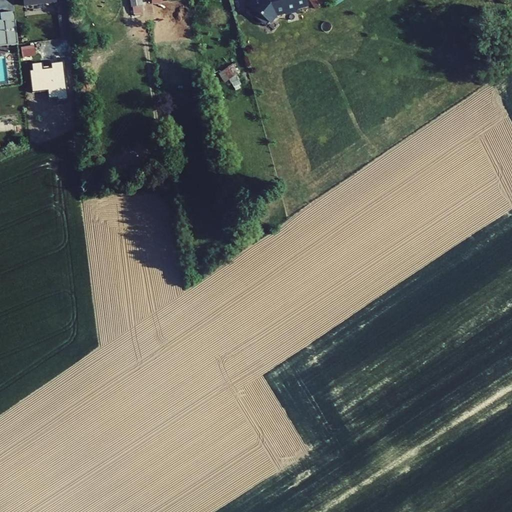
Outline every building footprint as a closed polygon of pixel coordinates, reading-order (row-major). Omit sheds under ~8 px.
[(132,7),(133,14),(143,13),(141,0),(130,0),(131,7),(132,7)] [(310,4),(309,0),(251,0),(250,1),(260,10),(256,13),(267,24),(278,12),(287,10),(288,12),(300,9),(299,7),(310,4)] [(18,45),(14,12),(0,13),(0,16),(1,21),(0,21),(0,43),(6,42),(7,46),(18,45)] [(20,46),(21,65),(31,64),(30,45),(20,46)] [(50,97),(55,97),(56,101),(66,99),(63,63),(52,64),(53,69),(43,70),(42,64),(33,65),(34,71),(30,71),(33,92),(49,90),(50,97)] [(218,73),(224,82),(238,74),(232,64),(218,73)]
